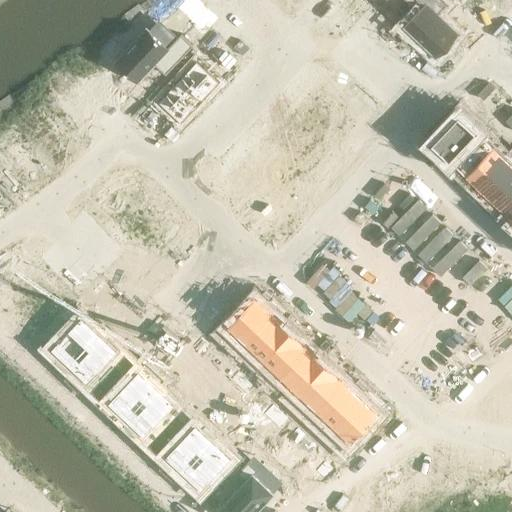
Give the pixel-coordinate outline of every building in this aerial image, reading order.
[(218,18),(203,4),(199,0),(185,0),(178,8),(192,22),(182,32),(194,43),(209,28),(218,18)] [(418,0),(425,6),(405,27),(436,56),(458,33),(438,14),(446,5),(440,0),(418,0)] [(463,0),(476,13),(488,0),(463,0)] [(148,27),(116,61),(138,82),(155,63),(166,74),(194,45),(182,33),(179,36),(169,47),(150,29),(148,27)] [(171,86),(158,101),(181,123),(196,107),(197,108),(198,107),(198,106),(198,105),(203,100),(204,100),(204,99),(205,100),(206,99),(205,98),(220,82),(196,60),(175,83),(174,82),(170,85),(171,86)] [(261,132),(226,169),(269,210),(285,192),(292,199),(311,179),(306,175),(321,160),(325,164),(327,162),(322,157),(337,142),(342,147),(360,127),(353,120),(369,103),(326,62),(291,99),(296,103),(265,136),(261,132)] [(489,82),(478,94),(484,100),(495,88),(489,82)] [(15,118),(4,130),(24,149),(34,139),(53,156),(73,135),(58,121),(61,117),(48,105),(44,109),(41,105),(22,125),(15,118)] [(463,109),(432,142),(450,159),(481,126),(463,109)] [(481,126),(450,159),(466,175),(494,146),(478,131),(482,127),(481,126)] [(0,193),(1,195),(22,173),(8,160),(17,150),(0,133),(0,193)] [(494,146),(466,175),(483,191),(511,159),(511,158),(510,160),(494,146)] [(511,159),(483,191),(500,206),(511,193),(511,159)] [(100,197),(98,198),(100,200),(128,226),(127,226),(129,227),(137,235),(151,221),(142,213),(149,205),(150,205),(151,204),(149,202),(149,203),(140,194),(139,192),(138,192),(133,187),(131,185),(122,177),(122,176),(120,175),(119,176),(119,177),(113,183),(110,181),(99,192),(102,195),(100,197)] [(511,193),(500,206),(511,217),(511,193)] [(142,232),(121,254),(132,265),(135,262),(154,280),(189,243),(182,237),(184,235),(170,222),(152,241),(142,232)] [(23,264),(0,280),(0,284),(6,293),(5,294),(6,296),(7,295),(13,303),(12,304),(13,306),(14,305),(23,317),(31,310),(39,321),(61,306),(52,294),(47,297),(23,264)] [(256,296),(222,332),(240,349),(274,313),(256,296)] [(72,305),(61,317),(67,322),(78,311),(72,305)] [(274,313),(240,349),(241,350),(247,343),(264,359),(292,329),(274,313)] [(82,314),(51,347),(69,365),(100,332),(82,314)] [(292,329),(264,359),(281,375),(309,346),(292,329)] [(100,332),(69,365),(88,382),(119,349),(100,332)] [(202,337),(193,346),(200,353),(209,344),(202,337)] [(309,346),(281,375),(299,392),(327,362),(309,346)] [(123,353),(112,364),(118,370),(129,359),(123,353)] [(129,359),(118,370),(124,376),(135,364),(129,359)] [(327,362),(299,392),(316,408),(344,379),(327,362)] [(139,368),(108,401),(126,418),(157,385),(139,368)] [(238,371),(230,381),(237,388),(246,378),(238,371)] [(246,378),(237,388),(244,394),(253,385),(246,378)] [(344,379),(316,408),(333,424),(326,431),(327,432),(362,395),(344,379)] [(157,385),(126,418),(145,436),(176,403),(157,385)] [(362,395),(327,432),(345,449),(380,413),(362,395)] [(273,404),(265,414),(272,421),(281,411),(273,404)] [(180,407),(169,418),(175,424),(186,412),(180,407)] [(281,411),(272,421),(279,427),(288,418),(281,411)] [(186,412),(175,424),(181,430),(192,418),(186,412)] [(196,422),(165,455),(183,472),(214,439),(196,422)] [(298,428),(289,437),(297,444),(305,435),(298,428)] [(214,439),(183,472),(202,489),(233,457),(214,439)] [(246,481),(221,507),(225,511),(254,511),(274,492),(258,476),(261,472),(249,460),(237,472),(246,481)] [(237,460),(226,472),(232,478),(243,466),(237,460)] [(325,461),(316,471),(324,478),(332,468),(325,461)]
